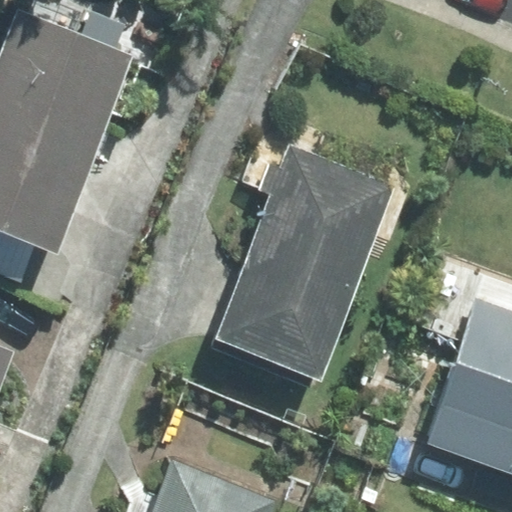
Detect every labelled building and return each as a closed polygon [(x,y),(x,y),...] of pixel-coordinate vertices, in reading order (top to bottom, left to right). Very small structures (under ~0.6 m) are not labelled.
[(139,54),(21,7),(0,59),(0,224),(62,249),(139,54)] [(395,184),(290,142),(208,344),(312,387),(395,184)] [(511,311),(477,298),(423,439),(511,472),(511,311)] [(0,394),(18,351),(0,343),(0,394)] [(262,511),(269,496),(167,455),(144,511),(262,511)]
